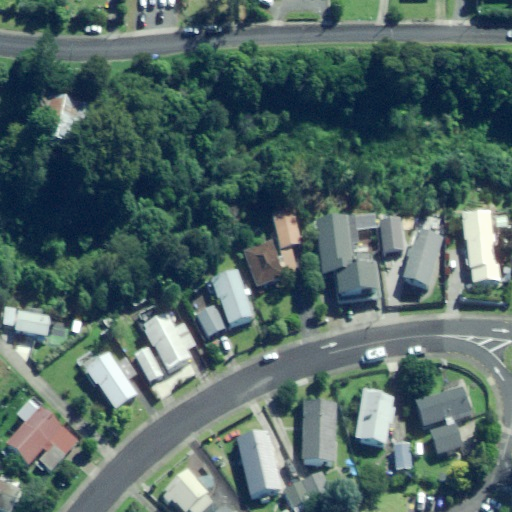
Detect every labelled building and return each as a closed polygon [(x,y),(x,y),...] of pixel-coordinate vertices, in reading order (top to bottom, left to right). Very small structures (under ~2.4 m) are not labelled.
[(87,114),(82,113),(48,107),(44,131),(41,147),(71,153),(73,143),(77,144),(79,133),(83,134),(87,114)] [(272,247),(242,257),(255,294),(285,283),(282,274),(285,273),(286,278),(298,275),(291,253),(302,249),(292,217),(269,224),(279,256),(281,261),(278,262),(272,247)] [(373,223),(345,227),(314,231),(321,282),(334,280),(338,302),(380,296),(375,263),(354,266),(352,252),(357,252),(355,241),(375,238),(373,223)] [(499,287),(489,224),(461,228),(471,291),(499,287)] [(405,257),(402,227),(379,229),(382,259),(405,257)] [(429,293),(441,247),(417,240),(404,287),(429,293)] [(246,302),(237,275),(210,284),(217,305),(220,304),(228,329),(254,320),(248,301),(246,302)] [(226,331),(214,308),(196,318),(208,340),(226,331)] [(155,314),(136,325),(150,349),(133,359),(148,386),(190,362),(185,354),(195,349),(182,327),(167,335),(159,322),(155,314)] [(50,324),(18,320),(15,338),(47,342),(50,324)] [(108,359),(98,366),(86,375),(115,415),(136,399),(126,385),(136,378),(124,361),(114,368),(108,359)] [(445,454),(447,460),(456,457),(455,452),(463,449),(455,424),(472,418),(464,391),(415,406),(423,432),(428,430),(436,457),(445,454)] [(381,397),(363,394),(356,444),(386,448),(389,428),(392,428),(395,402),(380,400),(381,397)] [(336,466),(337,409),(302,408),(301,466),(336,466)] [(62,432),(41,412),(6,450),(27,470),(35,462),(50,476),(65,460),(49,446),(62,432)] [(281,493),(268,437),(236,445),(249,501),(281,493)] [(411,472),(410,448),(395,449),(396,473),(411,472)] [(207,496),(187,474),(161,498),(168,507),(172,503),(179,511),(227,511),(224,509),(220,511),(216,511),(205,499),(207,496)] [(323,475),(283,493),(291,510),(330,492),(323,475)] [(12,511),(20,496),(0,487),(0,511),(12,511)]
